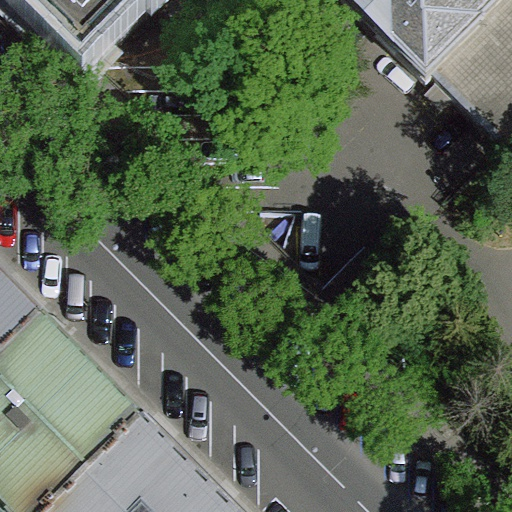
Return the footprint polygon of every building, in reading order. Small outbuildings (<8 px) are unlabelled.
[(24,0),(82,58),(141,0),(24,0)] [(511,0),(342,0),(428,86),(435,80),(511,3),(511,0)] [(511,3),(435,80),(507,153),(511,147),(511,3)] [(0,382),(56,320),(0,247),(0,382)] [(0,490),(22,511),(79,511),(164,423),(124,389),(56,320),(0,382),(0,490)] [(252,511),(234,497),(164,423),(79,511),(252,511)]
